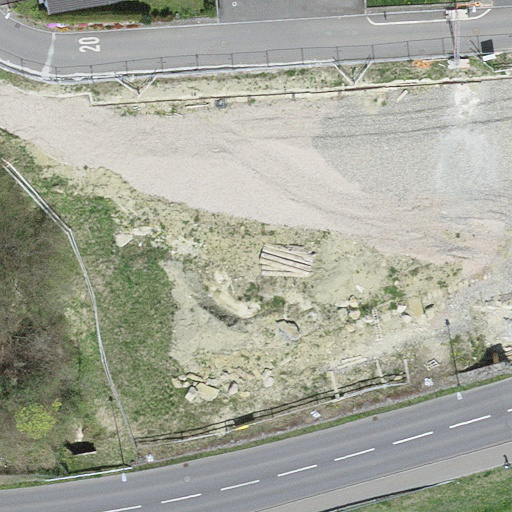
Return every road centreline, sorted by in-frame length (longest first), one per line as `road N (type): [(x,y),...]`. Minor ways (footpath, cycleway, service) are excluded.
road 1 (residential): [(0,56),(14,65),(511,32)]
road 2 (secondary): [(114,511),(511,412)]
